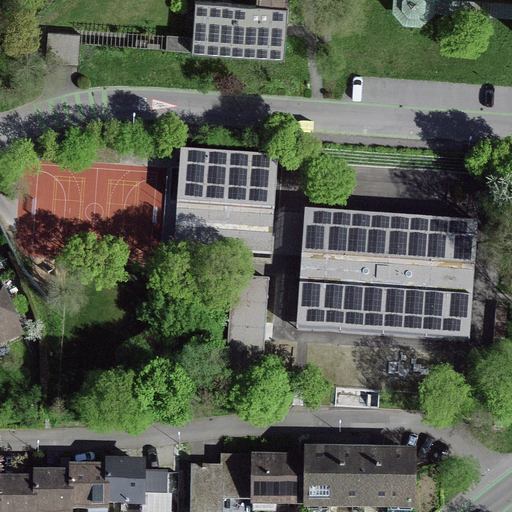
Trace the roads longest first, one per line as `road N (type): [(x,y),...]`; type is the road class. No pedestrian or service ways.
road 1 (residential): [(504,491),(471,445),(427,423),(0,442)]
road 2 (residential): [(511,129),(124,102),(35,120),(0,136)]
